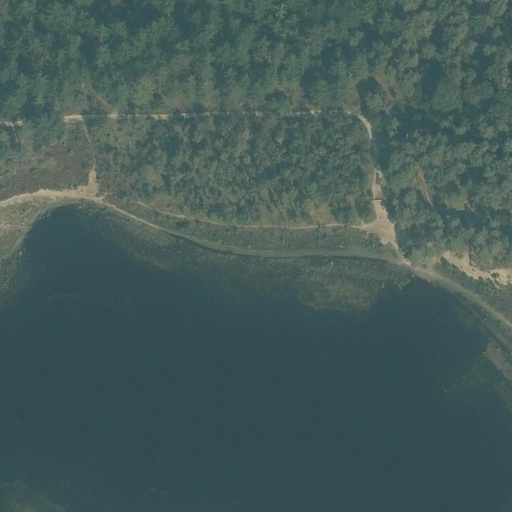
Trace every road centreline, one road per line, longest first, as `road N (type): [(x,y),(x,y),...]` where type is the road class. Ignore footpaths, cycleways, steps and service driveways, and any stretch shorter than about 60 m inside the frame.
road 1 (track): [(369,113),(0,126)]
road 2 (track): [(369,113),(511,112)]
